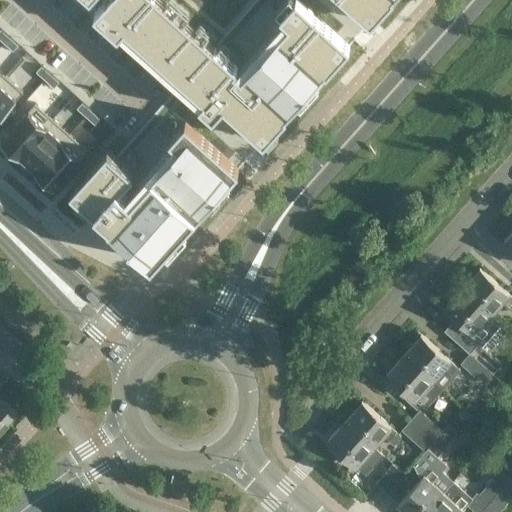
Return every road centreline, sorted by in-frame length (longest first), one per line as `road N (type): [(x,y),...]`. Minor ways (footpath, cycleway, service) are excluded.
road 1 (residential): [(511,169),(306,398)]
road 2 (tertiary): [(317,174),(473,0)]
road 3 (tertiary): [(159,343),(123,325),(0,212)]
road 4 (tertiary): [(317,174),(261,228),(194,337)]
road 5 (tertiary): [(234,359),(280,235),(317,174)]
road 6 (tertiary): [(0,237),(105,344),(126,382)]
road 7 (tertiary): [(126,412),(5,511)]
road 8 (tertiary): [(32,511),(148,448)]
